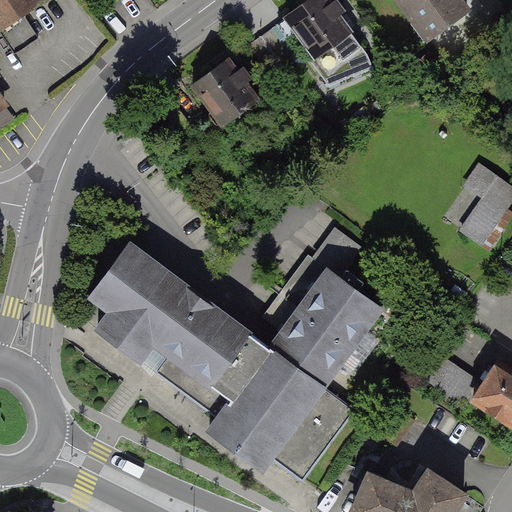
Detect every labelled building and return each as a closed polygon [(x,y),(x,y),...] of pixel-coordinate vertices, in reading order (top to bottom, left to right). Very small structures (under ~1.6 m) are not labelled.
[(0,0),(0,31),(41,0),(0,0)] [(338,0),(317,0),(283,25),(310,63),(358,28),(338,0)] [(476,4),(473,0),(404,0),(433,37),(476,4)] [(240,48),(188,82),(220,128),(271,95),(240,48)] [(0,86),(0,106),(9,101),(0,86)] [(465,234),(491,246),(511,202),(511,176),(480,161),(467,186),(484,194),(465,234)] [(461,228),(484,197),(469,187),(447,218),(461,228)] [(132,244),(96,295),(112,306),(99,323),(219,410),(207,427),(267,470),(277,456),(304,476),(355,407),(329,389),(386,311),(325,267),(269,344),(132,244)] [(511,431),(511,368),(494,357),(465,403),(511,431)] [(371,466),(354,511),(356,511),(459,511),(475,489),(433,461),(417,485),(371,466)]
